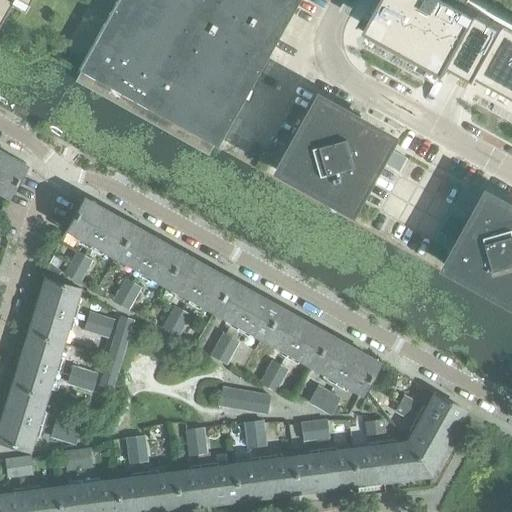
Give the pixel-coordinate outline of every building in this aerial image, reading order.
[(0,0),(0,18),(10,0),(23,0),(26,1),(26,0),(0,0)] [(116,0),(78,69),(216,145),(297,0),(116,0)] [(511,0),(386,0),(374,23),(454,67),(457,60),(465,64),(511,90),(511,0)] [(389,138),(345,114),(317,98),(277,170),(349,210),(389,138)] [(389,148),(381,162),(399,172),(407,158),(389,148)] [(0,150),(0,191),(8,196),(26,165),(0,150)] [(464,189),(457,203),(469,210),(474,202),(477,196),(476,196),(464,189)] [(511,206),(491,195),(452,267),(511,300),(511,206)] [(79,203),(66,228),(66,229),(115,256),(132,224),(83,197),(79,203)] [(132,224),(115,256),(164,283),(182,251),(132,224)] [(77,266),(84,254),(76,250),(69,262),(77,266)] [(182,251),(164,283),(213,310),(231,279),(182,251)] [(92,259),(84,254),(77,266),(86,271),(92,259)] [(61,271),(50,262),(46,269),(58,275),(61,271)] [(71,278),(77,266),(69,262),(63,273),(71,278)] [(79,282),(86,271),(77,266),(71,278),(79,282)] [(126,293),(133,282),(124,277),(118,289),(126,293)] [(28,332),(63,343),(79,289),(45,278),(28,332)] [(231,279),(213,310),(232,321),(225,333),(231,336),(238,324),(262,338),(280,306),(231,279)] [(141,286),(133,282),(126,293),(135,298),(141,286)] [(120,305),(126,293),(118,289),(112,300),(120,305)] [(128,309),(135,298),(126,293),(120,305),(128,309)] [(175,321),(182,309),(174,305),(167,316),(175,321)] [(280,306),(262,338),(311,365),(329,333),(280,306)] [(190,314),(182,309),(175,321),(184,325),(190,314)] [(98,324),(101,315),(89,311),(86,320),(98,324)] [(114,319),(113,319),(101,315),(98,324),(111,328),(114,319)] [(134,319),(120,315),(99,385),(113,389),(134,319)] [(169,332),(175,321),(167,316),(161,328),(169,332)] [(96,333),(98,324),(86,320),(83,329),(96,333)] [(177,337),(184,325),(175,321),(169,332),(177,337)] [(108,337),(111,328),(98,324),(96,333),(108,337)] [(63,343),(28,332),(11,386),(46,397),(63,343)] [(223,332),(216,343),(224,348),(231,336),(225,333),(223,332)] [(329,333),(311,365),(361,392),(377,362),(378,361),(329,333)] [(231,336),(224,348),(233,352),(239,341),(231,336)] [(210,354),(210,355),(218,360),(224,348),(216,343),(210,354)] [(224,348),(218,360),(226,364),(227,362),(233,352),(224,348)] [(273,375),(280,364),(271,359),(265,371),(273,375)] [(288,368),(280,364),(273,375),(282,380),(288,368)] [(82,377),(85,369),(72,365),(69,374),(82,377)] [(95,381),(98,373),(85,369),(82,377),(95,381)] [(267,387),(273,375),(265,371),(258,382),(267,387)] [(79,386),(82,377),(69,374),(67,383),(79,386)] [(275,391),(282,380),(273,375),(267,387),(275,391)] [(92,390),(95,381),(82,377),(79,386),(92,390)] [(324,399),(329,390),(317,384),(312,393),(324,399)] [(46,397),(11,386),(0,422),(0,441),(29,451),(46,397)] [(232,397),(234,388),(222,386),(220,395),(232,397)] [(244,400),(246,390),(234,388),(232,397),(244,400)] [(257,402),(258,392),(246,390),(244,400),(257,402)] [(340,397),(329,390),(324,399),(335,406),(340,397)] [(270,394),(258,392),(257,402),(269,404),(270,394)] [(433,392),(406,441),(429,474),(465,409),(433,392)] [(319,408),(324,399),(312,393),(307,401),(319,408)] [(416,401),(403,394),(399,402),(411,409),(416,401)] [(230,407),(232,397),(220,395),(218,405),(230,407)] [(243,409),(244,400),(232,397),(230,407),(243,409)] [(394,410),(399,402),(390,397),(386,406),(394,410)] [(330,414),(335,406),(324,399),(319,408),(330,414)] [(255,411),(257,402),(244,400),(243,409),(255,411)] [(267,413),(269,404),(257,402),(255,411),(267,413)] [(406,417),(411,409),(399,402),(394,410),(406,417)] [(66,431),(68,422),(56,418),(53,427),(66,431)] [(265,432),(263,421),(263,418),(253,420),(255,433),(265,432)] [(328,428),(327,420),(327,418),(313,420),(314,429),(328,428)] [(385,432),(383,418),(373,419),(375,433),(385,432)] [(375,433),(373,419),(364,420),(366,434),(375,433)] [(255,433),(253,420),(244,421),(245,434),(255,433)] [(314,429),(313,420),(300,421),(301,431),(314,429)] [(81,426),(68,422),(66,431),(78,435),(81,426)] [(206,439),(204,429),(204,426),(194,427),(196,441),(206,439)] [(63,440),(66,431),(53,427),(50,436),(63,440)] [(196,441),(194,427),(185,429),(186,442),(196,441)] [(329,437),(328,428),(314,429),(316,439),(317,439),(328,437),(329,437)] [(316,439),(314,429),(301,431),(302,440),(316,439)] [(76,444),(78,435),(66,431),(63,440),(76,444)] [(266,445),(265,432),(255,433),(257,446),(266,445)] [(257,446),(255,433),(245,434),(247,447),(257,446)] [(145,447),(143,434),(134,436),(136,449),(145,447)] [(136,449),(134,436),(126,437),(127,450),(136,449)] [(318,452),(301,454),(305,490),(366,482),(362,446),(329,450),(328,437),(317,439),(318,452)] [(207,453),(206,439),(196,441),(198,454),(207,453)] [(198,454),(196,441),(186,442),(188,455),(198,454)] [(406,441),(362,446),(366,482),(429,474),(406,441)] [(91,457),(89,447),(77,449),(78,459),(91,457)] [(146,459),(145,447),(136,449),(138,461),(146,459)] [(78,459),(77,449),(64,451),(65,460),(78,459)] [(138,461),(136,449),(127,450),(129,462),(138,461)] [(305,490),(301,454),(240,462),(244,498),(305,490)] [(31,464),(30,457),(30,455),(18,457),(19,466),(31,464)] [(19,466),(18,457),(5,459),(6,468),(19,466)] [(92,465),(91,457),(78,459),(79,467),(92,465)] [(79,467),(78,459),(65,460),(66,468),(79,467)] [(244,498),(240,462),(179,470),(184,506),(244,498)] [(33,473),(31,464),(19,466),(20,475),(33,473)] [(20,475),(19,466),(6,468),(7,476),(20,475)] [(137,511),(184,506),(179,470),(118,478),(122,511),(137,511)] [(122,511),(118,478),(57,486),(60,511),(122,511)] [(60,511),(57,486),(0,493),(0,511),(60,511)]
